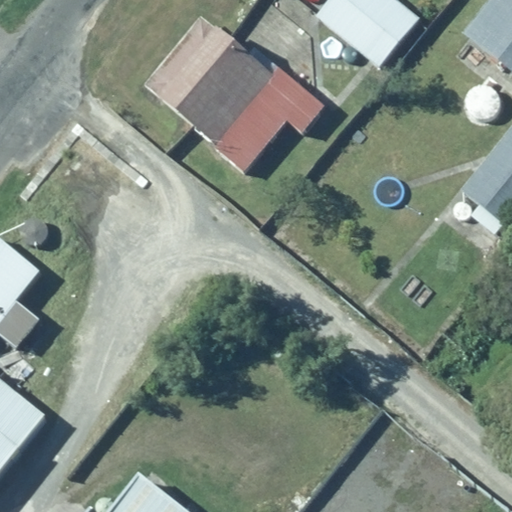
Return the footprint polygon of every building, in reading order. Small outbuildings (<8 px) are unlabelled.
[(398,0),(333,0),(319,17),(382,72),(425,23),(398,0)] [(511,0),(494,0),(464,35),(511,76),(511,0)] [(200,21),(146,88),(219,147),(214,152),(245,177),(289,123),(307,138),(331,108),(284,70),(274,82),(200,21)] [(511,133),(462,193),(511,234),(511,133)] [(0,240),(10,228),(0,219),(0,390),(19,367),(0,351),(0,240)] [(110,511),(58,469),(22,511),(110,511)]
